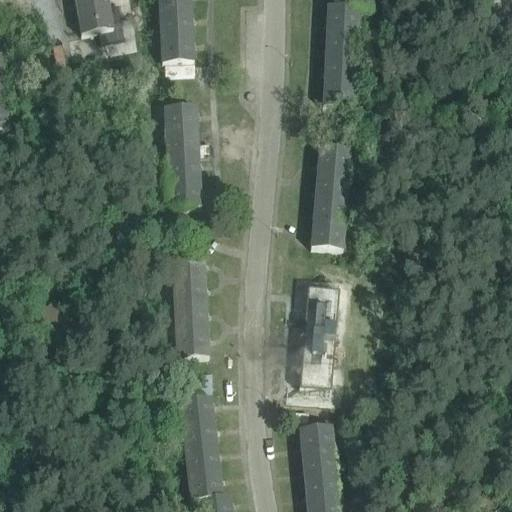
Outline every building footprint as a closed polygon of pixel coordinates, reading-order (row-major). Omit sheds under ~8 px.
[(73,0),(78,28),(80,41),(112,36),(105,0),(73,0)] [(157,0),(161,70),(193,68),(189,0),(157,0)] [(367,0),(335,0),(335,12),(327,12),(322,113),(337,114),(353,115),(358,15),(366,15),(367,0)] [(1,60),(0,60),(0,137),(12,136),(3,79),(1,60)] [(195,112),(163,114),(168,215),(189,214),(200,214),(195,112)] [(333,154),(318,153),(310,254),(342,257),(350,156),(333,154)] [(188,262),(171,263),(176,365),(190,364),(208,363),(203,261),(188,262)] [(338,296),(306,294),(298,395),(312,396),(330,398),(338,296)] [(52,307),(35,325),(56,344),(73,326),(52,307)] [(221,502),(210,403),(192,405),(178,406),(190,507),(198,506),(198,511),(230,511),(229,501),(221,502)] [(308,434),(298,435),(306,511),(338,511),(330,432),(308,434)]
